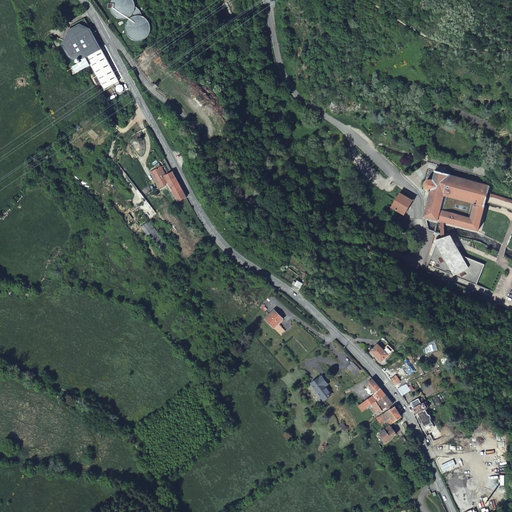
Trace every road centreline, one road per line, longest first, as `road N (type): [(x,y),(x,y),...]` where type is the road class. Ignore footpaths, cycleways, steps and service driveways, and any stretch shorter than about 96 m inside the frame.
road 1 (residential): [(105,38),(252,202),(321,238),(374,245),(419,263),(426,247),(416,199),(344,128),(294,96),(264,0)]
road 2 (secondary): [(105,38),(212,232),(310,308),(373,370),(411,421),(453,511)]
road 3 (track): [(350,0),(351,83),(380,98),(425,153),(357,140)]
road 4 (track): [(0,364),(110,420),(169,511)]
road 5 (track): [(511,49),(440,42),(367,0)]
